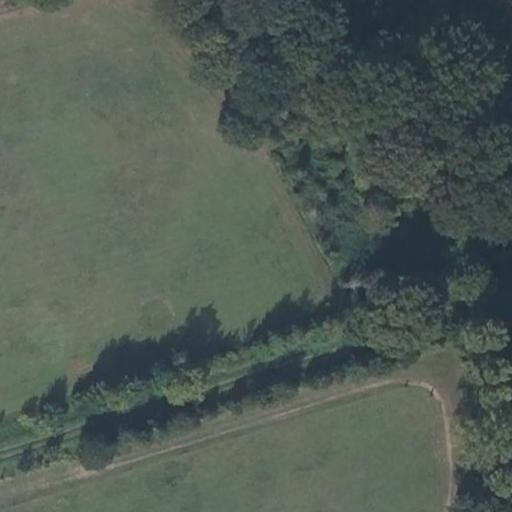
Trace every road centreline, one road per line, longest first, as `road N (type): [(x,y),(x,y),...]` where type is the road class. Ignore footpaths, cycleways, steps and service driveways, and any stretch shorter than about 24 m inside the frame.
road 1 (unknown): [(0,498),(408,375),(438,382),(464,425),(508,470)]
road 2 (track): [(511,270),(425,321),(0,456)]
